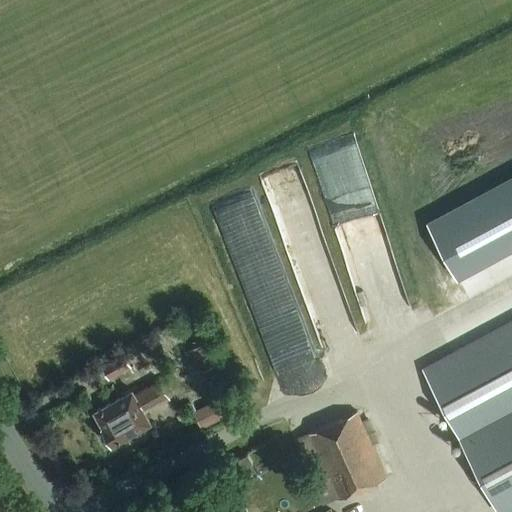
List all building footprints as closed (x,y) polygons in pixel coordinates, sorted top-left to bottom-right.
[(457,275),(511,246),(511,179),(429,223),(457,275)] [(511,320),(424,368),(467,446),(503,510),(511,505),(511,320)] [(206,341),(190,349),(201,371),(218,362),(206,341)] [(132,366),(124,352),(102,364),(109,379),(132,366)] [(146,411),(170,398),(160,379),(135,392),(134,389),(95,410),(107,431),(106,434),(110,441),(112,442),(114,444),(152,422),(146,411)] [(193,411),(202,428),(224,417),(215,399),(193,411)] [(315,451),(324,471),(311,476),(323,504),(336,498),(337,500),(388,478),(358,411),(294,440),(302,457),(315,451)] [(235,473),(255,462),(250,453),(230,464),(235,473)]
